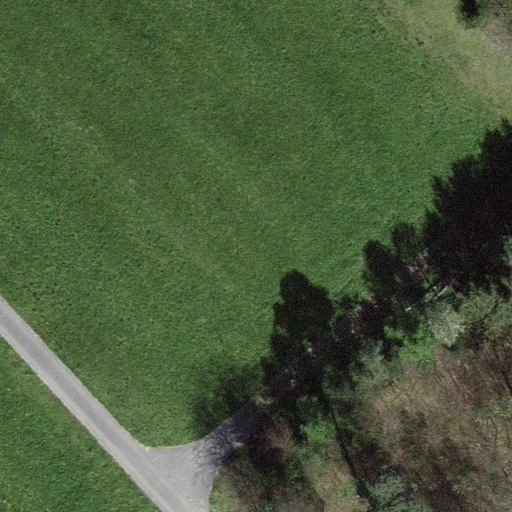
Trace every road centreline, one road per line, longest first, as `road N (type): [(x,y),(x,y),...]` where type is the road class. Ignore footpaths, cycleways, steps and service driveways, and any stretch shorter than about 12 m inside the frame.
road 1 (track): [(167,492),(511,196)]
road 2 (track): [(0,312),(167,492)]
